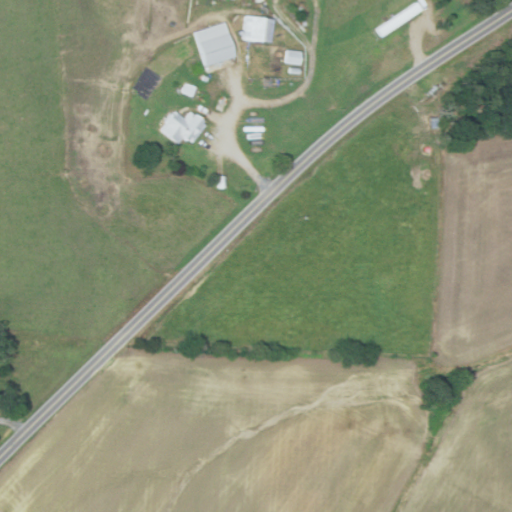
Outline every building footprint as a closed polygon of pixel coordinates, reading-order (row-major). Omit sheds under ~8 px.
[(415,1),(420,9),(380,36),(374,28),(415,1)] [(269,42),(241,39),(244,15),(271,18),(269,42)] [(222,21),(233,55),(202,65),(192,31),(222,21)] [(299,51),(298,64),(282,62),(284,49),(299,51)] [(298,67),(298,74),(287,72),(288,66),(298,67)] [(184,82),(196,87),(192,97),(180,92),(184,82)] [(175,144),(158,130),(164,123),(162,122),(172,109),(182,118),(188,111),(192,114),(192,113),(201,120),(200,121),(204,125),(190,143),(181,136),(175,144)] [(223,175),(224,187),(217,187),(216,176),(223,175)]
